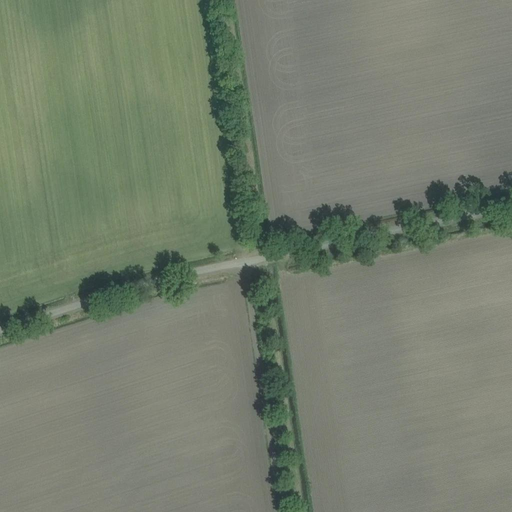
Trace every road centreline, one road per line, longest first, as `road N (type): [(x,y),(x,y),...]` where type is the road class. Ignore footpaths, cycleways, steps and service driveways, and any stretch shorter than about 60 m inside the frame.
road 1 (unclassified): [(511,207),(242,262)]
road 2 (track): [(242,262),(282,511)]
road 3 (unclassified): [(0,332),(242,262)]
